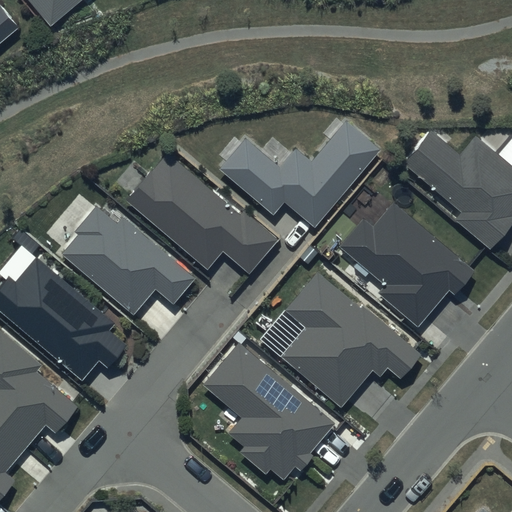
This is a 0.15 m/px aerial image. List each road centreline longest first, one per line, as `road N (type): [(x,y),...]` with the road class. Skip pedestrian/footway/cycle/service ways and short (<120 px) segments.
road 1 (residential): [(373,511),(483,382)]
road 2 (residential): [(117,424),(211,313)]
road 3 (residential): [(117,424),(224,511)]
